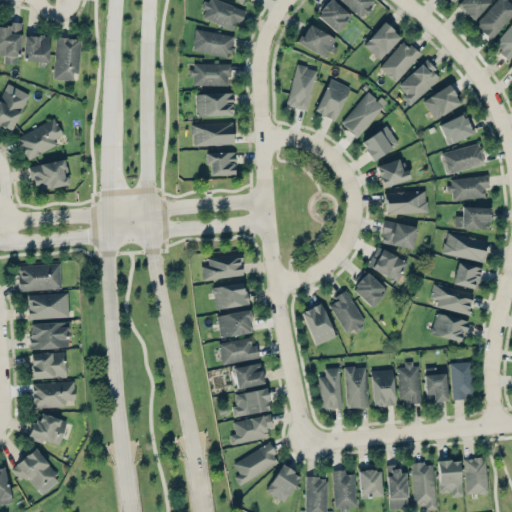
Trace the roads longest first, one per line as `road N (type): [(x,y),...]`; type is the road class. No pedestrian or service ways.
road 1 (residential): [(400,0),(471,69),(511,152),(511,267),(492,366),(495,424)]
road 2 (secondary): [(193,457),(148,207),(149,0)]
road 3 (residential): [(305,442),(266,223),(258,73),(260,44),(285,0)]
road 4 (residential): [(0,244),(266,223)]
road 5 (residential): [(264,199),(0,219)]
road 6 (residential): [(276,283),(306,276),(341,246),(352,189),(325,151),(261,135)]
road 7 (secondary): [(107,236),(125,465)]
road 8 (residential): [(511,421),(305,442)]
road 9 (secondary): [(115,0),(108,128)]
